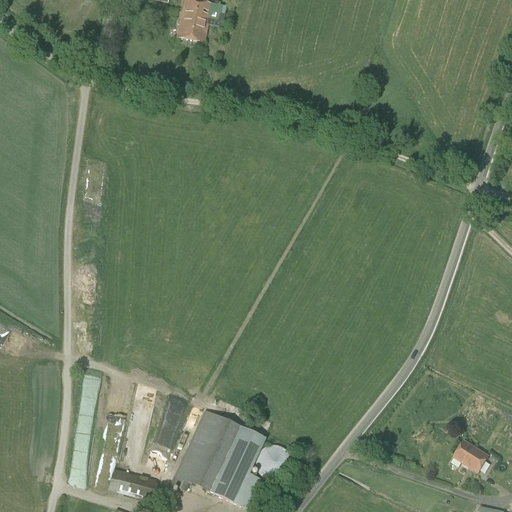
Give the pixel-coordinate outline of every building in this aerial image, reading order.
[(210,6),(184,0),(176,39),(204,45),(207,26),(221,29),(225,8),(210,5),(210,6)] [(248,505),(258,481),(247,476),(263,440),(204,413),(170,486),(185,493),(189,484),(239,508),(248,505)] [(479,476),(489,459),(464,444),(454,460),(479,476)] [(272,482),(275,482),(278,481),(280,480),(283,478),(285,477),(287,474),(288,472),(289,469),(290,466),(290,463),(289,460),(288,457),(287,455),(285,452),(282,450),(280,449),(277,448),(274,447),(271,447),(269,448),(266,449),(263,450),(261,452),(259,454),(257,456),(256,459),(255,462),(255,465),(255,468),(256,470),(257,473),(259,476),(261,478),(263,479),(266,481),(269,482),(272,482)] [(151,505),(157,483),(113,471),(107,493),(151,505)]
